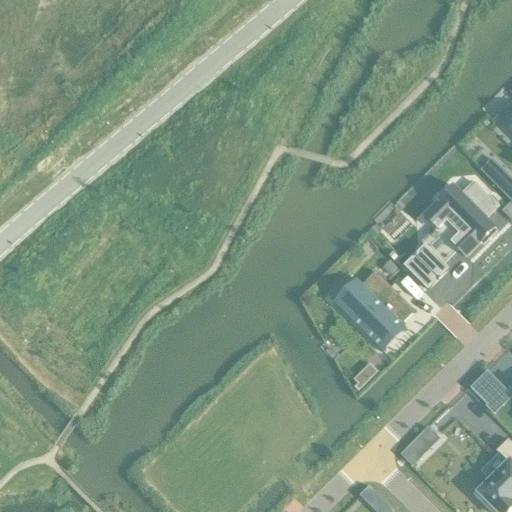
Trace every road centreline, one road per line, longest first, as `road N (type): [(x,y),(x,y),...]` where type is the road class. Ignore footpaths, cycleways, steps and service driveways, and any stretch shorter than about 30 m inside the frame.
road 1 (unclassified): [(282,0),(0,246)]
road 2 (residential): [(369,457),(511,314)]
